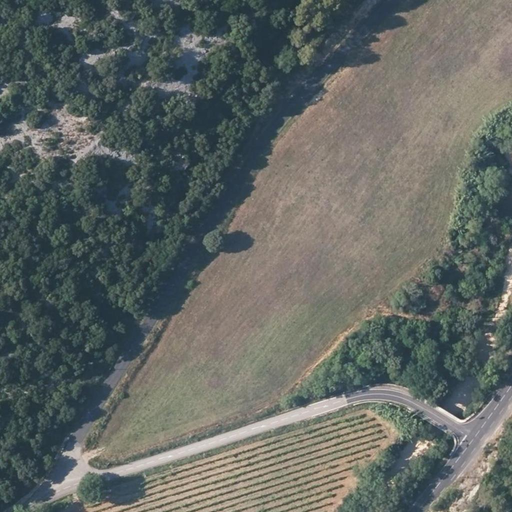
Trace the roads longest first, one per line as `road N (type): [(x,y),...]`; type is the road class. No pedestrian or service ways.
road 1 (tertiary): [(48,494),(275,123),(393,0)]
road 2 (tertiary): [(474,441),(418,405),(370,393),(48,494)]
